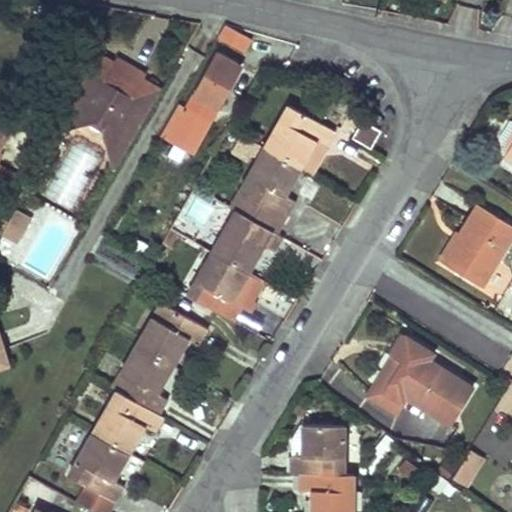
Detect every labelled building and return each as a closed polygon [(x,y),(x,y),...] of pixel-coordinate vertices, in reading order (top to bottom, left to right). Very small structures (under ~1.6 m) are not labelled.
[(226,28),(220,40),(244,53),(250,40),(226,28)] [(79,83),(75,88),(90,83),(94,77),(93,71),(100,60),(93,56),(79,83)] [(79,126),(92,123),(104,130),(107,142),(128,153),(158,100),(139,90),(145,81),(148,74),(118,58),(113,67),(100,60),(93,71),(94,77),(90,83),(75,88),(60,115),(79,126)] [(177,108),(155,146),(173,156),(186,163),(238,72),(215,58),(184,112),(177,108)] [(139,90),(158,100),(163,91),(145,81),(139,90)] [(288,106),(264,148),(301,169),(317,141),(328,147),(336,133),(288,106)] [(79,126),(60,115),(51,131),(79,126)] [(370,149),(380,132),(362,122),(352,139),(370,149)] [(248,156),(256,143),(242,135),(232,151),(246,159),(248,156)] [(317,141),(301,169),(311,174),(328,147),(317,141)] [(128,153),(107,142),(113,167),(115,176),(128,153)] [(301,169),(264,148),(256,143),(248,156),(258,157),(241,190),(231,207),(236,210),(277,233),(296,202),(285,197),(301,169)] [(450,265),(483,286),(511,240),(511,225),(482,206),(463,235),(467,237),(450,265)] [(236,210),(212,253),(249,273),(264,246),(274,252),(283,237),(277,233),(236,210)] [(5,236),(21,245),(35,220),(19,212),(5,236)] [(183,237),(171,229),(152,263),(147,272),(179,290),(182,284),(162,274),(164,270),(183,237)] [(442,260),(450,265),(467,237),(463,235),(459,232),(442,260)] [(264,246),(249,273),(259,279),(274,252),(264,246)] [(182,284),(179,290),(188,295),(196,282),(210,256),(212,253),(202,247),(184,280),(182,284)] [(249,273),(212,253),(210,256),(196,282),(189,296),(235,322),(243,307),(248,310),(252,301),(250,299),(260,280),(259,279),(249,273)] [(164,270),(162,274),(182,284),(184,280),(164,270)] [(161,304),(137,345),(173,366),(189,339),(199,344),(207,330),(161,304)] [(410,402),(452,427),(476,388),(434,361),(437,356),(406,337),(393,358),(403,364),(384,394),(406,408),(410,402)] [(114,388),(118,390),(160,414),(168,401),(157,394),(173,366),(137,345),(114,388)] [(403,364),(393,358),(369,397),(400,417),(406,408),(384,394),(403,364)] [(118,390),(93,433),(129,453),(145,426),(156,432),(164,417),(160,414),(118,390)] [(291,474),(299,474),(345,474),(345,425),(302,425),(301,456),(291,457),(291,474)] [(291,441),(291,457),(301,456),(302,425),(299,425),(291,441)] [(87,487),(77,503),(91,511),(93,511),(110,511),(125,486),(114,480),(129,453),(93,433),(70,476),(87,487)] [(378,449),(386,455),(395,444),(387,438),(378,449)] [(471,487),(483,454),(465,448),(453,481),(471,487)] [(422,473),(408,462),(401,470),(415,481),(422,473)] [(345,474),(299,474),(299,491),(312,492),(311,511),(353,511),(354,474),(345,474)]
